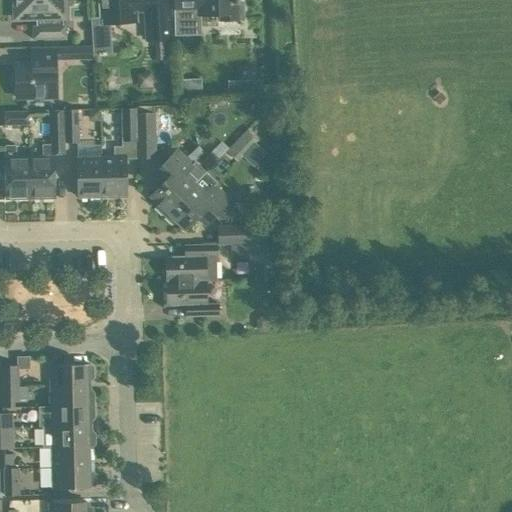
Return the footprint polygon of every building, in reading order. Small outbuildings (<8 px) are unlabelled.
[(61,0),(15,0),(16,19),(36,19),(36,25),(32,25),(32,39),(66,38),(66,25),(62,25),(61,0)] [(98,0),(100,18),(103,18),(103,23),(139,21),(138,13),(143,12),(145,41),(154,41),(156,60),(172,59),(168,0),(98,0)] [(173,0),(176,34),(200,33),(199,14),(216,13),(216,18),(242,17),(241,0),(236,0),(235,0),(173,0)] [(91,46),(59,46),(60,60),(92,59),(91,46)] [(32,64),(15,64),(15,72),(13,76),(13,81),(13,85),(15,88),(16,97),(56,96),(56,60),(35,60),(32,64)] [(200,79),(176,80),(178,100),(201,99),(200,79)] [(227,97),(260,96),(259,80),(227,81),(227,97)] [(136,108),(122,108),(123,140),(137,140),(136,108)] [(64,143),(64,109),(50,110),(50,115),(51,144),(64,143)] [(78,109),(64,109),(65,142),(79,141),(78,109)] [(94,109),(88,109),(88,115),(94,120),(100,120),(100,109),(94,109)] [(28,110),(4,111),(4,125),(28,124),(28,110)] [(153,113),(136,113),(137,140),(137,157),(155,157),(153,113)] [(251,131),(229,153),(240,163),(261,142),(251,131)] [(53,154),(65,153),(64,143),(51,144),(42,144),(42,156),(29,156),(30,198),(54,198),(53,154)] [(15,144),(5,145),(6,199),(30,198),(29,156),(16,156),(15,144)] [(169,175),(150,196),(158,203),(155,206),(165,215),(195,183),(185,174),(193,165),(177,149),(160,167),(169,175)] [(101,156),(77,157),(78,197),(102,196),(101,156)] [(125,156),(101,156),(102,196),(126,196),(125,156)] [(195,183),(165,215),(174,224),(177,221),(185,229),(204,208),(213,217),(229,200),(213,184),(205,193),(195,183)] [(264,226),(218,227),(219,243),(265,242),(264,226)] [(184,256),(165,257),(166,281),(206,280),(205,256),(217,256),(217,243),(184,244),(184,256)] [(206,280),(166,281),(166,305),(186,304),(186,316),(218,315),(218,303),(206,303),(206,280)] [(267,328),(267,320),(264,317),(259,317),(256,321),(256,328),(259,331),(264,331),(267,328)] [(17,364),(0,363),(0,387),(0,388),(26,387),(26,386),(18,386),(17,364)] [(86,364),(47,366),(48,387),(87,385),(87,380),(90,380),(92,378),(91,368),(89,365),(86,366),(86,364)] [(87,385),(48,387),(49,407),(93,406),(92,393),(90,391),(87,391),(87,385)] [(26,387),(0,388),(0,406),(12,406),(12,400),(18,400),(18,398),(26,398),(26,387)] [(93,406),(49,407),(37,407),(38,428),(41,427),(88,426),(88,420),(91,420),(93,418),(93,406)] [(88,426),(41,427),(42,448),(50,447),(89,446),(92,446),(94,444),(93,434),(91,432),(88,432),(88,426)] [(89,446),(50,447),(50,468),(89,467),(89,446)] [(12,455),(3,455),(4,469),(12,469),(12,455)] [(89,467),(50,468),(51,489),(90,488),(90,487),(93,487),(95,485),(95,475),(93,473),(89,473),(89,467)] [(18,469),(12,469),(4,469),(5,495),(19,495),(18,469)] [(86,501),(48,503),(48,511),(91,511),(92,508),(86,508),(86,501)]
